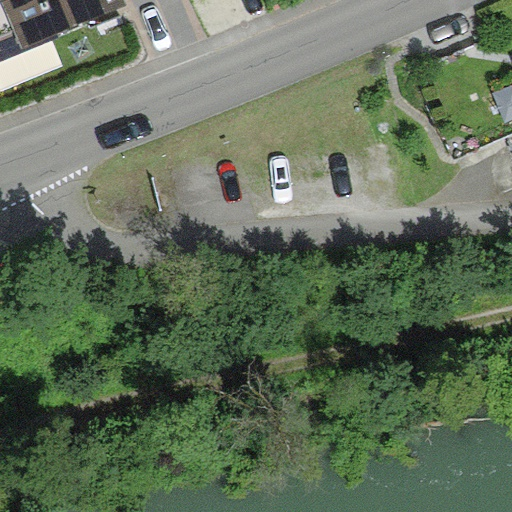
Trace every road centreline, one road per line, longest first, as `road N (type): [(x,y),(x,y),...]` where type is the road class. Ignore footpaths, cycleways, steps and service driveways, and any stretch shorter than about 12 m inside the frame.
road 1 (track): [(511,215),(109,245),(50,225)]
road 2 (tertiary): [(0,165),(411,0)]
